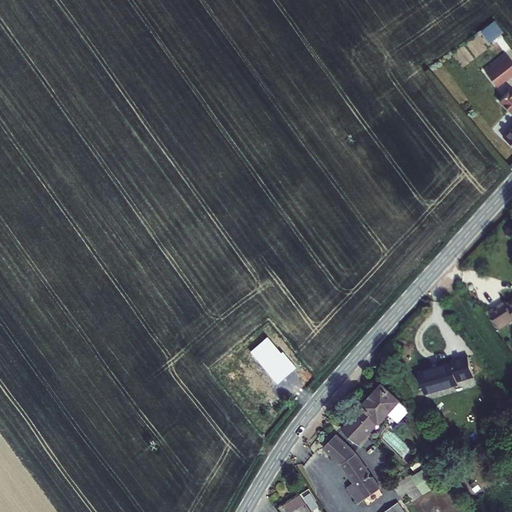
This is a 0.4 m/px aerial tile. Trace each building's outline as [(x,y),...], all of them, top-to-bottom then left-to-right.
[(511,60),(508,55),(486,72),(497,86),(511,74),(511,60)] [(499,101),(501,103),(508,96),(511,99),(511,90),(510,89),(499,101)] [(511,99),(508,96),(501,103),(511,112),(511,127),(503,137),(511,145),(511,99)] [(507,300),(490,312),(501,328),(511,320),(511,299),(508,302),(507,300)] [(270,368),(284,355),(269,338),(254,351),(270,368)] [(424,393),(457,384),(456,381),(471,377),(465,357),(449,362),(449,364),(418,373),(424,393)] [(382,386),(343,429),(359,444),(387,413),(397,423),(408,410),(382,386)] [(342,464),(355,482),(347,487),(358,503),(379,489),(350,450),(336,437),(325,448),(342,464)] [(430,451),(410,466),(415,472),(435,458),(430,451)] [(288,511),(302,503),(298,497),(282,507),(285,511),(288,511)] [(385,511),(404,511),(398,503),(385,511)]
